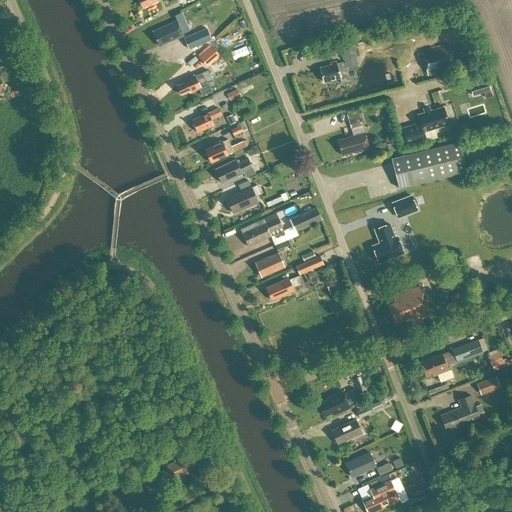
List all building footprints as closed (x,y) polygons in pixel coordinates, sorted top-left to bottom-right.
[(158,1),(157,0),(138,0),(142,8),(158,1)] [(300,10),(294,11),(297,29),(327,22),(323,4),(311,7),(311,10),(301,12),(300,10)] [(183,36),(177,21),(152,32),(159,47),(183,36)] [(201,47),(196,34),(186,37),(191,51),(201,47)] [(345,69),(358,66),(352,42),(339,45),(345,69)] [(427,76),(455,69),(449,44),(421,51),(427,76)] [(212,48),(201,58),(210,67),(220,58),(212,48)] [(323,82),(340,78),(336,62),(330,64),(331,66),(320,69),(323,82)] [(192,92),(198,89),(202,97),(212,92),(207,82),(202,73),(195,76),(195,75),(183,81),(184,83),(176,86),(177,88),(177,90),(178,92),(179,93),(181,95),(191,90),(192,92)] [(483,82),(482,79),(468,83),(473,97),(484,93),(486,99),(492,97),(488,81),(483,82)] [(381,105),(385,120),(391,118),(387,104),(381,105)] [(443,107),(417,115),(420,123),(401,129),(406,145),(415,142),(422,140),(424,139),(425,142),(451,134),(452,137),(459,134),(456,125),(450,127),(449,125),(443,107)] [(197,133),(214,125),(211,120),(221,115),(218,109),(191,121),(197,133)] [(224,112),(227,117),(230,124),(236,122),(232,115),(230,109),(224,112)] [(351,128),(362,125),(358,112),(347,115),(351,128)] [(247,129),(244,121),(238,123),(240,126),(230,130),(233,136),(247,129)] [(353,154),(369,150),(364,133),(337,141),(341,156),(353,153),(353,154)] [(215,145),(204,149),(211,163),(228,155),(245,147),(242,142),(231,147),(228,140),(222,142),(220,142),(219,141),(214,144),(215,145)] [(396,150),(395,143),(386,145),(388,152),(396,150)] [(467,172),(460,143),(391,159),(399,189),(467,172)] [(249,149),(251,155),(262,152),(261,146),(249,149)] [(221,184),(244,173),(246,178),(255,174),(248,159),(239,163),(238,160),(236,161),(235,160),(215,170),(221,184)] [(248,181),(238,186),(240,192),(226,198),(233,214),(258,202),(251,187),(248,181)] [(268,207),(283,201),(281,197),(266,203),(268,207)] [(410,197),(391,204),(397,218),(415,211),(410,197)] [(275,246),(288,240),(298,236),(297,232),(322,220),(316,208),(290,220),(293,227),(272,237),(275,246)] [(282,227),(276,214),(240,230),(248,247),(271,237),(269,232),(282,227)] [(378,244),(371,247),(377,263),(401,254),(395,238),(392,239),(387,225),(373,230),(378,244)] [(288,240),(275,246),(277,250),(290,244),(288,240)] [(315,257),(312,251),(301,256),(304,261),(315,257)] [(261,277),(285,267),(278,253),(255,263),(261,277)] [(296,266),(300,275),(323,265),(320,256),(296,266)] [(289,280),(288,278),(266,288),(272,301),(293,291),(292,288),(300,284),(297,277),(289,280)] [(418,321),(430,316),(419,287),(392,297),(394,303),(388,306),(394,324),(404,320),(405,323),(417,318),(418,321)] [(462,297),(460,292),(450,296),(453,301),(450,302),(455,312),(470,306),(465,295),(462,297)] [(342,308),(340,301),(330,305),(333,312),(342,308)] [(452,351),(456,362),(481,353),(476,341),(452,350),(452,351)] [(437,374),(447,370),(445,366),(456,362),(452,351),(441,355),(421,362),(426,376),(436,372),(437,374)] [(501,359),(498,351),(488,354),(492,363),(501,359)] [(498,374),(479,381),(484,393),(503,387),(498,374)] [(353,380),(356,387),(359,393),(365,390),(362,384),(359,377),(353,380)] [(343,394),(342,391),(325,398),(326,400),(319,404),(324,417),(332,413),(333,415),(349,408),(348,405),(356,401),(351,390),(343,394)] [(450,430),(469,422),(468,419),(478,415),(478,414),(475,407),(470,395),(458,400),(461,407),(440,416),(445,428),(448,426),(450,430)] [(386,406),(383,400),(380,401),(356,411),(359,418),(374,412),(373,411),(386,406)] [(475,407),(478,414),(484,412),(481,404),(475,407)] [(337,444),(362,433),(356,419),(331,431),(337,444)] [(396,419),(393,428),(401,432),(405,422),(396,419)] [(351,477),(375,466),(369,452),(345,463),(351,477)] [(190,467),(192,466),(186,453),(173,459),(174,461),(166,465),(172,479),(191,470),(190,467)] [(400,458),(392,461),(396,469),(403,466),(400,458)] [(392,470),(389,463),(376,468),(379,476),(392,470)] [(378,484),(390,478),(388,474),(376,480),(378,484)] [(398,477),(390,480),(370,490),(370,489),(369,490),(372,496),(362,500),(367,511),(374,511),(399,501),(400,503),(408,499),(398,477)] [(172,494),(168,486),(158,491),(162,499),(172,494)]
